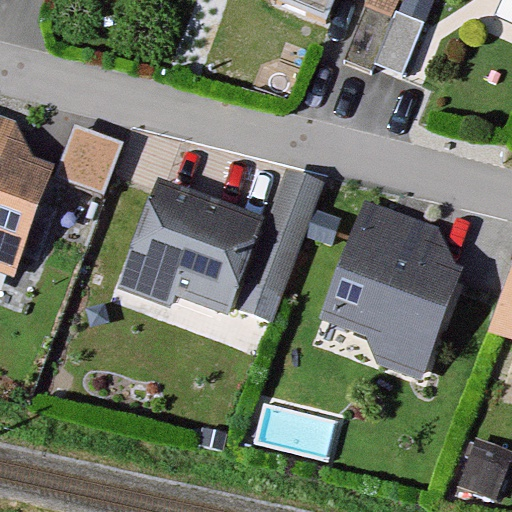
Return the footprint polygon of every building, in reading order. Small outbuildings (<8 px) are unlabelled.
[(278,0),(276,6),(315,22),(323,0),(278,0)] [(388,21),(362,11),(341,66),(367,76),(370,67),(388,21)] [(391,14),(388,21),(370,67),(400,79),(421,25),(391,14)] [(108,191),(128,140),(79,121),(59,172),(108,191)] [(25,135),(0,126),(0,249),(31,261),(60,177),(16,161),(25,135)] [(266,231),(159,196),(135,270),(186,287),(183,297),(239,315),(266,231)] [(430,369),(458,289),(370,258),(386,214),(367,207),(323,330),(430,369)] [(260,295),(284,303),(300,249),(277,242),(260,295)] [(511,281),(489,342),(511,350),(511,281)]
